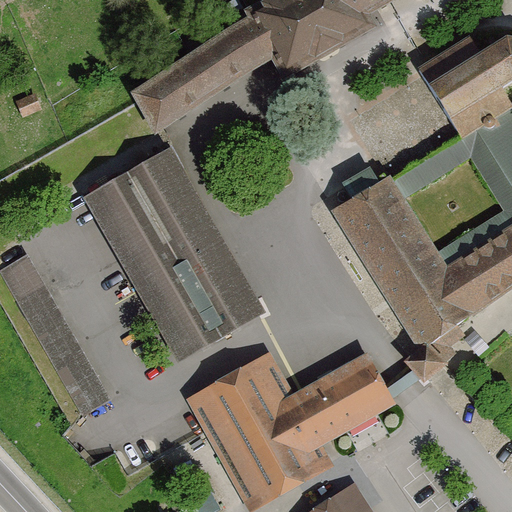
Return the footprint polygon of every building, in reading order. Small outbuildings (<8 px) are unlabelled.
[(138,96),(158,132),(162,129),(160,127),(248,69),(273,54),(285,76),(370,27),(364,16),(393,0),(275,0),(250,15),(254,22),(193,59),(138,96)] [(470,39),(418,71),(462,140),(478,130),(511,110),(511,109),(511,106),(501,90),(511,83),(511,42),(509,42),(508,33),(503,34),(505,43),(497,47),(492,40),(488,43),(493,50),(481,57),(470,39)] [(14,104),(21,121),(41,113),(34,96),(14,104)] [(511,111),(511,110),(478,130),(511,185),(511,232),(445,274),(427,246),(432,243),(430,240),(426,243),(420,234),(425,232),(424,229),(419,232),(414,225),(419,222),(418,220),(413,223),(408,214),(412,211),(411,209),(406,212),(389,183),(383,176),(379,179),(382,183),(335,211),(423,349),(406,363),(423,382),(453,356),(439,339),(511,285),(511,111)] [(202,226),(205,223),(167,157),(92,200),(130,266),(135,264),(140,272),(132,277),(139,290),(147,286),(160,310),(156,312),(182,357),(214,338),(211,332),(221,326),(225,332),(257,314),(231,269),(219,276),(205,252),(209,250),(206,244),(210,241),(202,226)] [(83,414),(109,399),(28,258),(2,273),(83,414)] [(266,367),(200,404),(254,500),(320,463),(311,448),(391,402),(368,359),(287,405),(266,367)] [(313,511),(355,511),(343,493),(313,511)]
